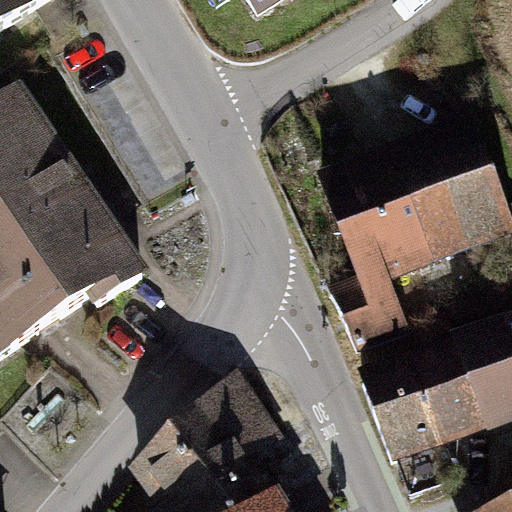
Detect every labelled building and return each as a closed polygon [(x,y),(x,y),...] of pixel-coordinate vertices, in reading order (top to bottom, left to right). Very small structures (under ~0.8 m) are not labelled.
[(0,0),(0,37),(57,0),(0,0)] [(249,0),(261,18),(287,0),(249,0)] [(70,172),(19,98),(0,111),(0,361),(2,364),(93,301),(100,311),(145,281),(96,209),(90,213),(65,176),(70,172)] [(475,129),(328,190),(363,285),(334,297),(359,354),(410,332),(387,281),(511,231),(511,209),(507,211),(475,129)] [(511,330),(461,350),(490,430),(511,422),(511,330)] [(490,430),(461,350),(387,377),(388,380),(369,387),(397,464),(490,430)] [(143,475),(166,511),(196,511),(218,502),(231,492),(253,478),(244,465),(274,447),(234,385),(143,475)] [(266,511),(274,507),(253,478),(231,492),(218,502),(196,511),(266,511)]
